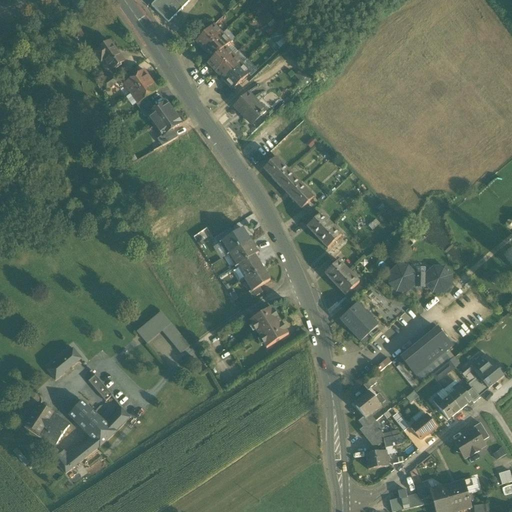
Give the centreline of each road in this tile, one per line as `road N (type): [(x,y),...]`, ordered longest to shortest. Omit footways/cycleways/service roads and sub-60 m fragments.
road 1 (tertiary): [(123,0),(262,204),(298,280),(333,402),(342,511)]
road 2 (residential): [(351,511),(488,403)]
